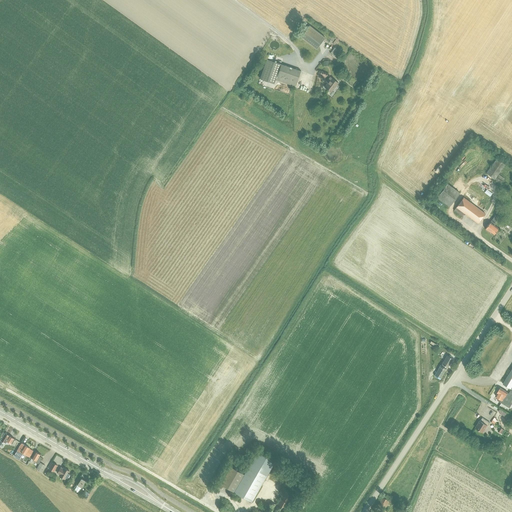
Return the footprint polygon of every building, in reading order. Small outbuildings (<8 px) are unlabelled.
[(316,49),(325,37),(309,25),(300,37),(316,49)] [(334,47),(330,53),(337,58),(342,53),(334,47)] [(267,59),(260,79),(274,84),(276,78),(276,80),(295,87),(301,71),(267,59)] [(329,80),(324,87),(331,92),(338,83),(330,77),(328,80),(329,80)] [(496,159),(486,173),(500,184),(504,179),(498,174),(505,165),(496,159)] [(478,223),(485,214),(463,197),(454,210),(462,217),(465,213),(478,223)] [(495,215),(494,216),(485,229),(493,235),(498,228),(494,225),(496,223),(494,223),(498,218),(495,215)] [(441,365),(434,376),(440,379),(446,369),(445,368),(446,367),(448,368),(453,359),(451,358),(452,356),(449,355),(449,356),(447,355),(442,364),(443,365),(442,366),(441,365)] [(511,368),(501,387),(508,392),(510,388),(511,389),(511,368)] [(500,388),(495,396),(499,398),(497,400),(501,403),(506,405),(511,395),(511,390),(509,393),(507,392),(500,388)] [(511,416),(500,409),(498,411),(499,412),(499,413),(503,416),(502,417),(511,423),(511,422),(511,416)] [(483,432),(486,427),(487,425),(488,426),(490,422),(482,418),(480,421),(475,428),(483,432)] [(11,443),(14,438),(9,436),(9,435),(5,433),(3,432),(0,436),(0,445),(3,441),(5,443),(6,441),(11,443)] [(32,453),(33,450),(29,448),(21,443),(14,456),(19,459),(23,453),(25,454),(28,451),(32,453)] [(35,451),(30,461),(31,462),(33,460),(36,461),(35,462),(39,464),(37,468),(42,471),(47,460),(40,455),(40,454),(35,451)] [(257,452),(251,461),(244,474),(231,466),(220,484),(251,502),(274,462),(257,452)] [(49,468),(54,471),(57,465),(52,462),(49,468)] [(69,471),(63,468),(63,469),(61,467),(57,473),(60,474),(59,475),(65,479),(66,477),(67,478),(70,474),(68,473),(69,471)] [(86,497),(88,493),(86,491),(85,493),(80,490),(81,487),(82,487),(85,481),(81,478),(75,489),(77,491),(76,491),(78,493),(78,492),(83,495),(86,497)] [(284,489),(276,505),(273,511),(283,511),(293,494),(284,489)] [(393,504),(394,501),(389,498),(388,500),(383,497),(379,504),(385,508),(389,501),(393,504)]
